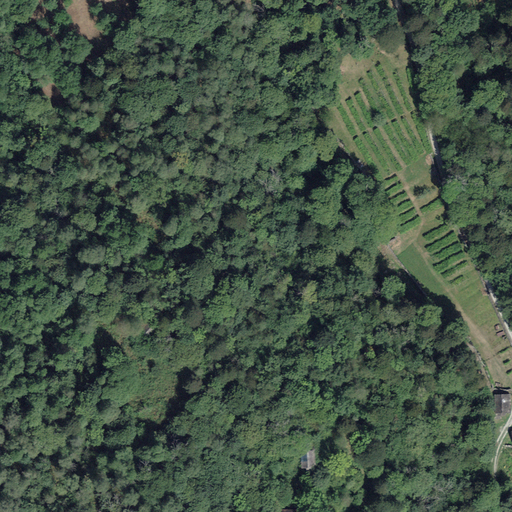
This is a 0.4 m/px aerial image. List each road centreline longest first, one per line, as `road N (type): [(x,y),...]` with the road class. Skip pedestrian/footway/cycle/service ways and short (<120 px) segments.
road 1 (track): [(511,334),(445,192),(395,0)]
road 2 (track): [(149,122),(119,71),(44,0)]
road 3 (track): [(115,0),(150,13),(192,50),(170,0)]
